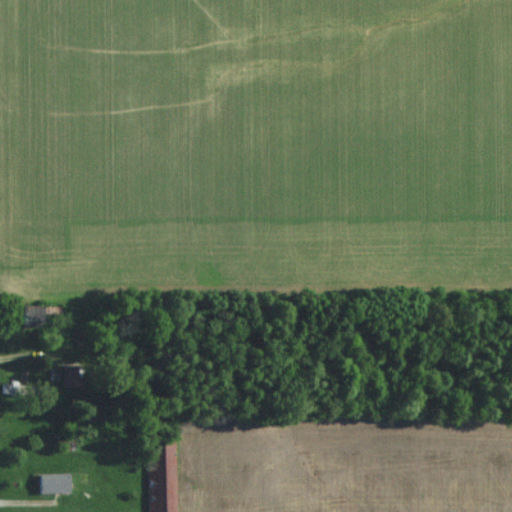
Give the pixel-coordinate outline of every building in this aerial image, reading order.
[(19,311),(19,330),(58,330),(58,311),(19,311)] [(72,371),(58,371),(58,391),(72,391),(72,371)] [(42,401),(42,391),(14,390),(14,400),(42,401)] [(144,511),(171,511),(170,435),(143,435),(144,511)] [(33,479),(33,499),(65,499),(65,479),(33,479)]
